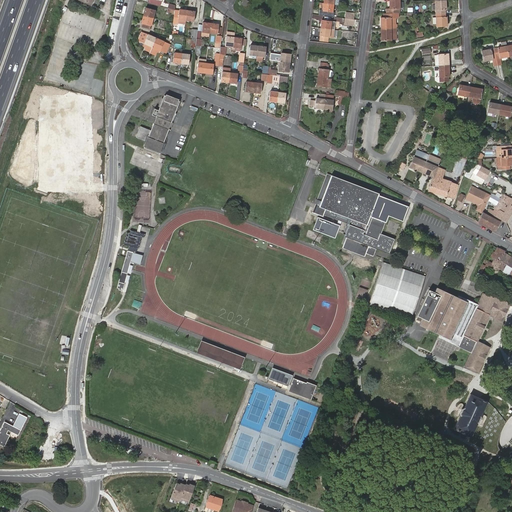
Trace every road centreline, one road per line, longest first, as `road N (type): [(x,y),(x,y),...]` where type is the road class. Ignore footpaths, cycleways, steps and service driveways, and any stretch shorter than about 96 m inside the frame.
road 1 (residential): [(75,418),(79,352),(110,234),(113,141)]
road 2 (tertiary): [(311,511),(196,470),(86,470)]
road 3 (residential): [(347,160),(511,246)]
road 4 (residential): [(370,0),(347,160)]
